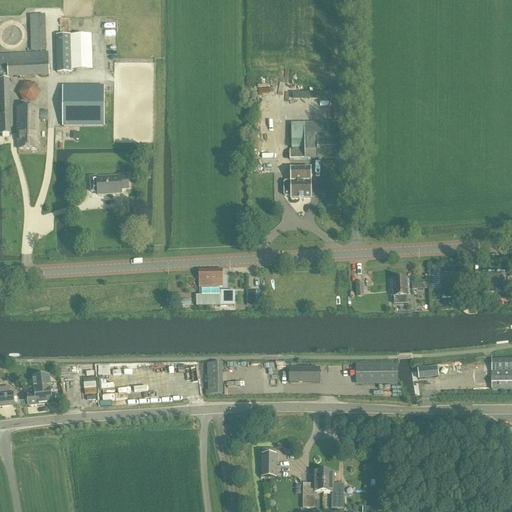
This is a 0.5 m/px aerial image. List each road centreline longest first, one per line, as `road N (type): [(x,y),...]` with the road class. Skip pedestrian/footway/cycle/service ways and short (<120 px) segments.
road 1 (secondary): [(0,275),(511,244)]
road 2 (tertiary): [(511,409),(217,408),(0,425)]
